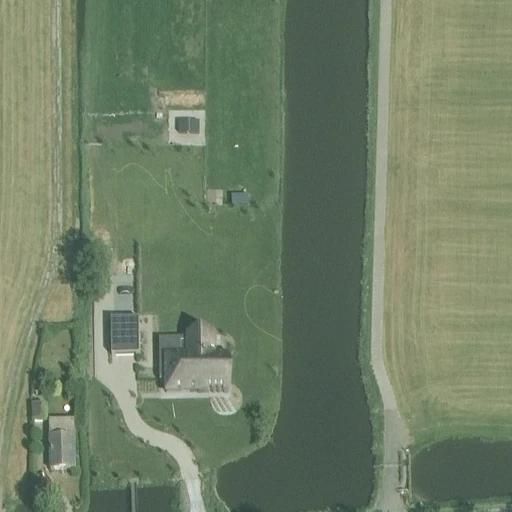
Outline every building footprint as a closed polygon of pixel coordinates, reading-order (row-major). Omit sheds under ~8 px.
[(142,321),(114,321),(114,357),(142,357),(142,321)] [(185,358),(162,358),(162,383),(162,395),(222,395),(222,359),(212,359),(212,341),(185,341),(185,358)] [(111,414),(112,448),(157,447),(156,382),(132,382),(133,413),(111,414)] [(47,423),(47,396),(33,396),(34,423),(47,423)] [(79,470),(78,423),(51,423),(52,471),(79,470)]
